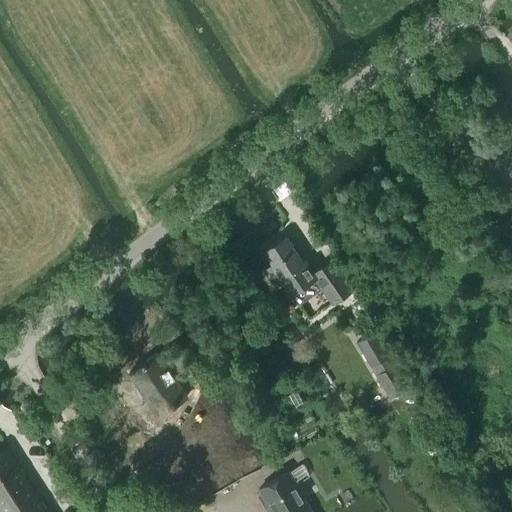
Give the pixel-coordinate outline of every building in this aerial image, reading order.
[(511,255),(511,214),(493,227),(511,255)] [(302,261),(300,263),(283,237),(264,250),(273,262),(260,271),(271,288),(282,281),(291,294),(292,294),(299,303),(320,288),(331,304),(351,290),(331,260),(310,274),(302,261)] [(156,416),(186,396),(158,353),(128,372),(156,416)] [(1,511),(12,511),(37,497),(6,449),(0,452),(0,511),(1,511)] [(272,511),(311,511),(287,471),(259,488),(260,490),(257,495),(262,504),(268,504),(272,511)] [(46,511),(37,497),(12,511),(46,511)]
